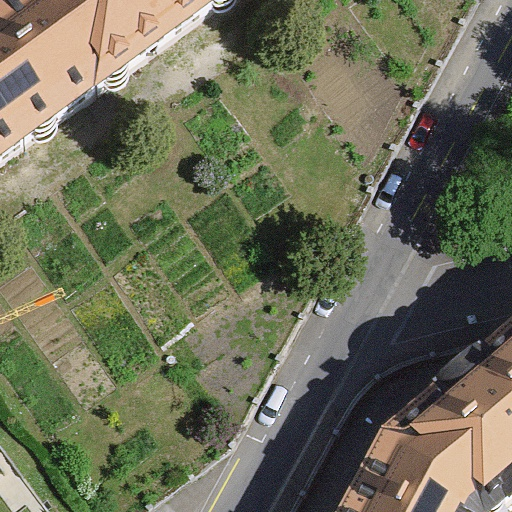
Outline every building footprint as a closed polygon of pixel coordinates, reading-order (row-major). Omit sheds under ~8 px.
[(0,188),(114,106),(37,0),(29,0),(0,21),(0,188)] [(239,16),(227,0),(37,0),(114,106),(239,16)] [(260,0),(227,0),(239,16),(260,0)] [(471,507),(472,511),(511,511),(511,343),(381,458),(471,507)] [(381,458),(351,511),(472,511),(471,507),(381,458)]
